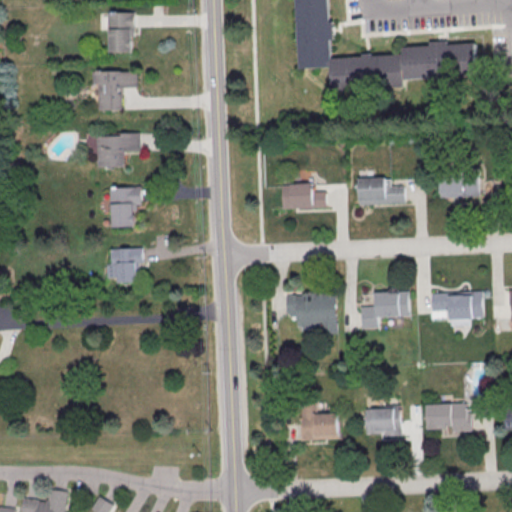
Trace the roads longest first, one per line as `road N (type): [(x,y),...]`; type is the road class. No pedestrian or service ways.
road 1 (tertiary): [(232,511),(209,0)]
road 2 (residential): [(511,241),(221,255)]
road 3 (residential): [(511,479),(232,490)]
road 4 (residential): [(232,490),(184,491),(68,471),(0,472)]
